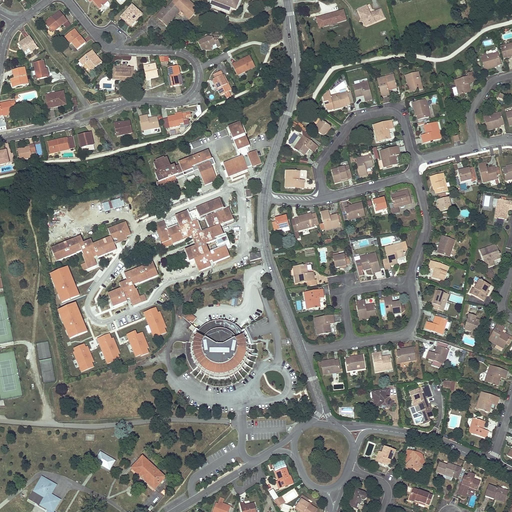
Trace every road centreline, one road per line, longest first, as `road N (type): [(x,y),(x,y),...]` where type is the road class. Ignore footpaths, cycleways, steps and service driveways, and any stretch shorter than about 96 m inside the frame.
road 1 (residential): [(105,354),(150,332),(155,297),(167,282),(247,257)]
road 2 (residential): [(413,161),(399,115),(358,117),(321,164),(324,197)]
road 3 (residential): [(138,100),(184,99),(198,68),(177,51),(119,49)]
road 4 (tertiary): [(264,199),(265,245),(302,351)]
road 5 (track): [(123,511),(44,474),(0,506)]
road 6 (tertiary): [(295,66),(264,199)]
